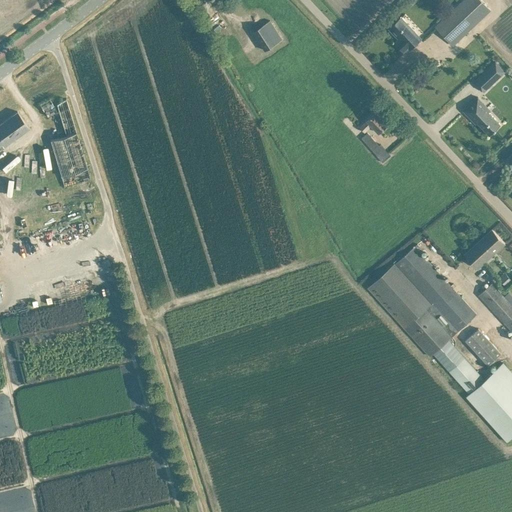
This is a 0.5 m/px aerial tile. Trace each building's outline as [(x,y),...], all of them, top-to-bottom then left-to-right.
[(198,6),(207,18),(215,12),(206,0),(197,0),(195,1),(198,6)] [(234,0),(224,0),(230,9),(231,11),(235,8),(235,6),(237,5),(234,0)] [(462,0),(436,26),(455,45),(494,7),(487,0),(462,0)] [(390,28),(399,39),(396,42),(405,52),(409,48),(409,49),(416,42),(421,38),(401,18),(397,21),(390,28)] [(270,20),(262,26),(253,31),(266,50),(283,39),(270,20)] [(503,72),(495,64),(494,63),(474,83),(475,84),(477,86),(479,84),(485,90),(503,72)] [(500,124),(488,112),(486,114),(480,108),(483,105),(482,103),(481,103),(478,100),(477,98),(464,111),(466,112),(470,116),(470,117),(473,120),(475,118),(490,134),(500,124)] [(90,179),(90,177),(66,99),(57,104),(66,135),(50,140),(64,187),(90,179)] [(17,111),(0,123),(0,148),(29,127),(17,111)] [(378,133),(380,131),(387,124),(375,112),(368,118),(360,127),(365,132),(371,126),(378,133)] [(368,132),(362,137),(383,162),(391,155),(381,144),(379,145),(368,132)] [(492,229),(485,235),(466,253),(479,267),(505,243),(492,229)] [(368,287),(430,356),(477,313),(418,248),(420,246),(417,243),(368,287)] [(84,270),(78,271),(82,290),(94,288),(91,271),(85,272),(84,270)] [(511,305),(492,283),(478,295),(511,331),(511,305)] [(63,284),(51,286),(53,296),(65,293),(63,284)] [(488,365),(501,353),(479,328),(465,340),(488,365)] [(449,339),(433,353),(469,393),(466,396),(507,441),(511,437),(511,371),(511,370),(503,362),(485,379),(449,339)]
